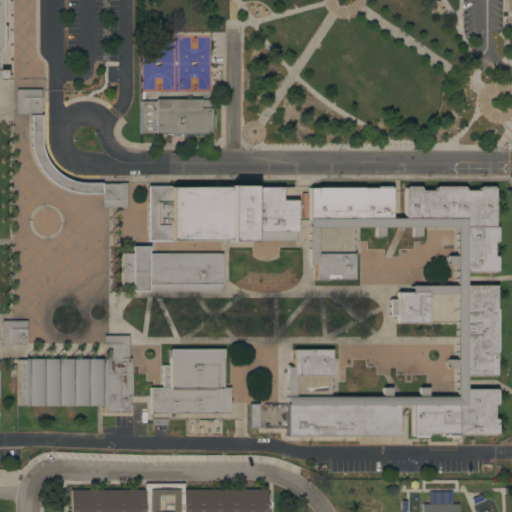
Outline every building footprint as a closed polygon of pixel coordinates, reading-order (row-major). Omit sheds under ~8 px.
[(13,114),(28,114),(28,126),(39,127),(39,90),(14,89),(13,114)] [(139,134),(139,101),(154,101),(154,99),(199,99),(199,108),(209,108),(210,133),(139,134)] [(125,183),(125,208),(100,207),(100,199),(101,199),(101,183),(125,183)] [(145,186),(281,187),(280,200),(296,200),(295,241),(251,241),(251,242),(227,242),(227,241),(168,240),(168,241),(145,242),(145,186)] [(307,188),(375,188),(375,187),(388,187),(388,188),(389,188),(389,218),(403,218),(403,188),(404,188),(404,187),(418,187),(418,188),(419,188),(419,190),(432,190),(432,188),(433,188),(433,187),(462,187),(462,188),(463,188),(463,190),(476,190),(476,188),(478,188),(478,187),(491,187),(491,188),(492,188),(492,226),(494,226),(494,228),(495,228),(495,241),(494,241),(494,242),(491,242),(491,256),(494,256),(494,257),(495,257),(495,271),(494,271),(494,272),(463,272),(463,285),(494,285),(494,309),(495,309),(495,352),(494,352),(494,376),(463,376),(463,389),(494,389),(494,390),(495,390),(495,404),(494,404),(494,405),(491,405),(491,419),(494,419),(494,420),(495,420),(495,434),(494,434),(494,435),(455,435),(455,436),(454,436),(454,437),(441,437),(441,436),(440,436),(440,433),(426,433),(426,436),(425,436),(425,437),(411,438),(411,436),(410,436),(410,405),(397,405),(397,436),(285,436),(285,405),(286,405),(286,397),(285,397),(285,367),(291,367),(291,350),(329,349),(330,397),(381,396),(381,387),(389,387),(389,397),(417,397),(417,388),(426,387),(426,397),(455,396),(455,368),(445,368),(445,359),(455,359),(455,323),(395,323),(395,316),(388,316),(388,300),(395,300),(395,292),(410,292),(410,286),(455,286),(454,265),(445,265),(445,256),(455,256),(454,227),(419,227),(419,236),(410,236),(410,227),(382,227),(382,236),(373,236),(373,227),(352,227),(352,279),(314,279),(314,265),(307,265),(307,188)] [(221,253),(221,292),(146,292),(146,291),(130,291),(130,284),(120,284),(120,253),(130,253),(130,246),(147,246),(147,253),(221,253)] [(0,321),(25,320),(25,329),(24,329),(24,344),(9,344),(9,346),(0,346),(0,321)] [(102,336),(127,336),(127,358),(128,358),(129,412),(103,413),(103,407),(103,360),(102,336)] [(220,349),(220,388),(228,388),(228,413),(149,413),(149,388),(161,388),(160,365),(168,366),(167,349),(220,349)] [(17,360),(17,407),(103,407),(103,360),(17,360)] [(257,428),(248,428),(248,404),(257,404),(257,428)] [(69,511),(69,490),(143,490),(143,484),(182,483),(182,490),(265,489),(265,511),(69,511)] [(420,511),(420,504),(428,504),(427,492),(450,491),(450,504),(457,504),(457,511),(420,511)]
